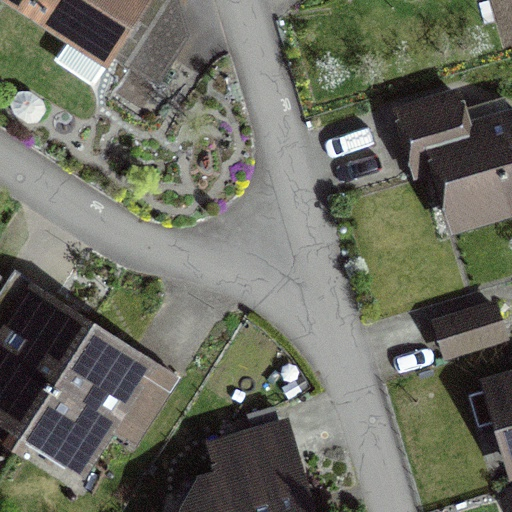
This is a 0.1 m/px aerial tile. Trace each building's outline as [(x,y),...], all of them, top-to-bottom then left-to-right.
[(18,0),(69,32),(91,29),(156,76),(188,29),(182,6),(171,0),(18,0)] [(465,76),(398,96),(420,169),(440,163),(460,229),(511,212),(511,96),(475,108),(465,76)] [(0,413),(82,464),(105,426),(132,442),(174,374),(121,341),(61,304),(16,276),(0,302),(0,413)] [(511,335),(503,305),(440,324),(449,356),(511,337),(511,335)] [(511,382),(481,391),(491,426),(511,420),(511,382)] [(305,511),(299,490),(281,430),(218,448),(227,480),(209,485),(195,511),(305,511)]
